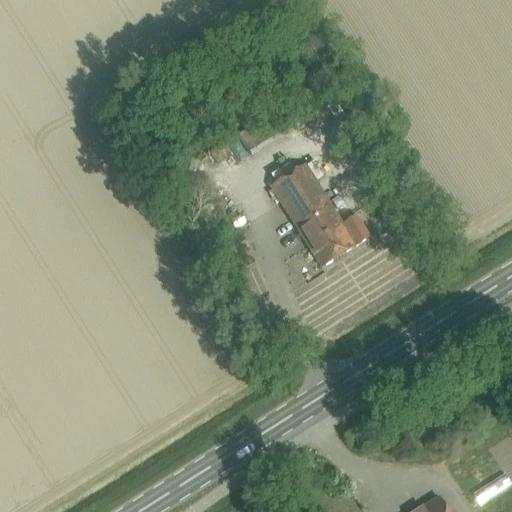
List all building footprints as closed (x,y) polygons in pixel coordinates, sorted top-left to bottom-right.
[(252,159),(286,137),(273,117),(239,138),(252,159)] [(342,228),(305,168),(271,189),(321,270),(368,241),(355,219),(342,228)] [(219,269),(248,250),(238,235),(209,253),(219,269)] [(244,271),(253,266),(249,261),(241,266),(244,271)] [(445,511),(439,501),(420,511),(445,511)]
